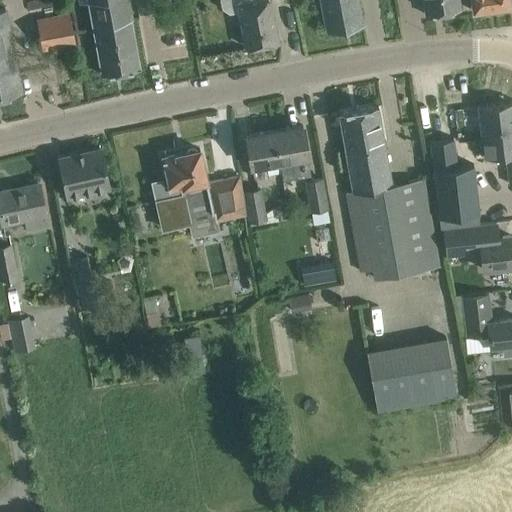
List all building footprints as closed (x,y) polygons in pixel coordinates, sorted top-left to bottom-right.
[(140,67),(136,47),(127,0),(77,0),(78,3),(88,1),(101,74),(140,67)] [(222,0),(223,6),(229,10),(239,8),(246,46),(277,40),(269,0),(264,0),(255,2),(254,0),(222,0)] [(357,0),(320,0),(326,30),(363,23),(357,0)] [(461,8),(459,0),(422,0),(425,14),(461,8)] [(470,0),(472,10),(510,5),(509,0),(470,0)] [(5,7),(0,7),(0,94),(22,90),(18,70),(5,7)] [(66,14),(36,20),(43,55),(73,49),(66,14)] [(506,156),(509,183),(511,182),(511,100),(477,105),(480,125),(484,159),(506,156)] [(361,271),(370,269),(371,279),(440,265),(428,196),(424,177),(392,183),(378,104),(338,112),(352,189),(346,190),(351,221),(361,271)] [(303,124),(272,130),(272,131),(278,161),(279,161),(283,179),(311,174),(307,156),(308,156),(306,144),(303,124)] [(272,130),(245,135),(249,154),(253,177),(267,175),(265,164),(278,161),(272,131),(272,130)] [(453,137),(430,140),(440,227),(442,227),(480,223),(473,163),(456,165),(453,137)] [(108,181),(105,166),(101,147),(58,156),(62,175),(66,191),(108,181)] [(162,185),(153,187),(162,227),(188,222),(186,215),(214,209),(216,219),(244,213),(239,175),(223,178),(206,182),(199,148),(163,156),(167,175),(170,186),(163,188),(162,185)] [(320,178),(304,181),(310,210),(326,207),(320,178)] [(47,225),(43,206),(39,186),(16,191),(15,187),(0,190),(0,211),(3,222),(25,218),(27,230),(47,225)] [(259,190),(243,193),(248,224),(264,221),(259,190)] [(278,203),(272,208),(273,216),(281,219),(287,213),(285,205),(278,203)] [(480,223),(442,227),(445,249),(445,253),(446,255),(449,254),(465,253),(465,247),(464,243),(464,242),(468,241),(479,240),(482,269),(491,268),(498,267),(511,265),(511,246),(511,235),(506,235),(505,236),(497,236),(497,232),(496,228),(495,221),(480,223)] [(318,259),(314,234),(261,242),(265,268),(318,259)] [(0,246),(0,279),(0,281),(17,277),(10,244),(0,246)] [(87,255),(71,259),(82,309),(97,305),(87,255)] [(332,260),(320,262),(324,281),(335,279),(332,260)] [(308,292),(288,296),(290,311),(311,307),(308,292)] [(149,320),(177,316),(174,293),(145,297),(149,320)] [(511,318),(490,321),(487,294),(462,297),(462,295),(454,296),(463,336),(469,336),(489,333),(491,346),(504,344),(505,353),(511,352),(511,318)] [(35,345),(29,315),(5,319),(11,350),(35,345)] [(199,334),(183,337),(188,373),(204,371),(203,364),(209,364),(207,354),(202,354),(199,334)] [(448,335),(368,348),(378,408),(458,394),(448,335)]
